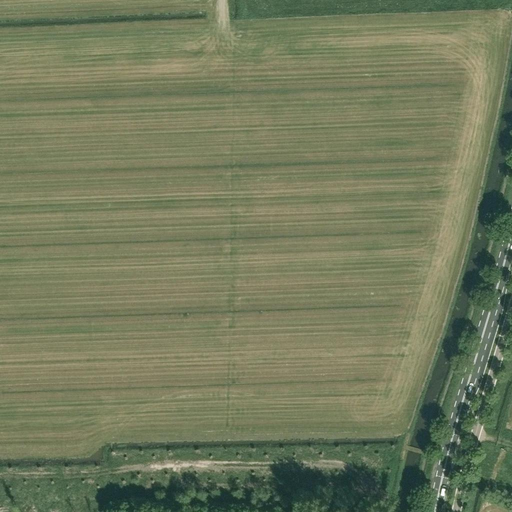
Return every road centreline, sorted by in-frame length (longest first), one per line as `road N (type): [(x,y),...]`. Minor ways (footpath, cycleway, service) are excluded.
road 1 (primary): [(434,511),(511,226)]
road 2 (unclassified): [(454,511),(511,304)]
